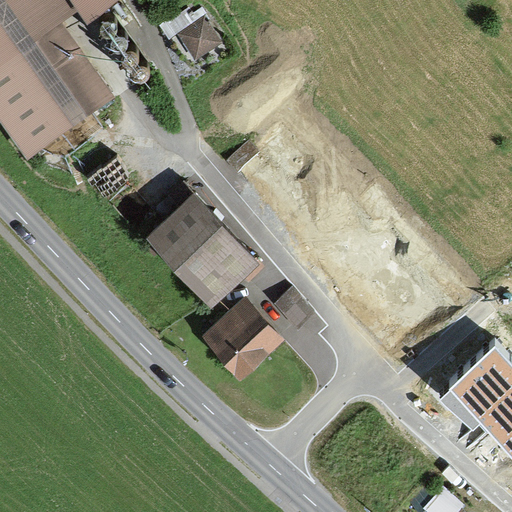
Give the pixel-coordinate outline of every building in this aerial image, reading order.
[(0,0),(0,126),(25,164),(123,98),(83,39),(139,1),(138,0),(0,0)] [(220,40),(205,18),(181,34),(197,56),(220,40)] [(274,156),(243,185),(286,232),(317,203),(274,156)] [(192,195),(145,240),(212,309),(258,264),(192,195)] [(245,297),(200,340),(241,381),(285,338),(245,297)] [(511,356),(497,339),(442,390),(473,421),(480,414),(495,431),(511,450),(511,356)]
